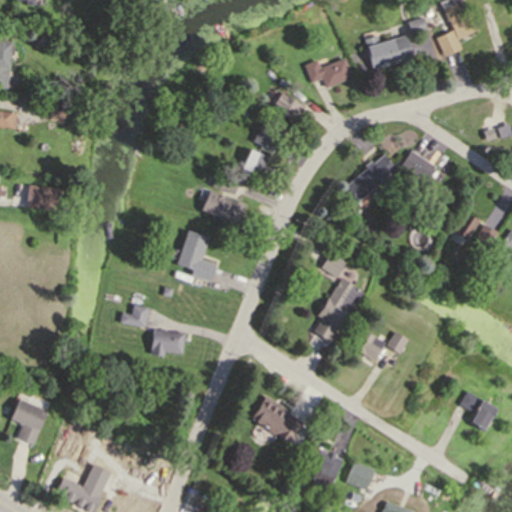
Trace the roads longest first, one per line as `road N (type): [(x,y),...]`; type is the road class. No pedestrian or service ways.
road 1 (residential): [(161,511),(302,180),(336,135)]
road 2 (residential): [(239,338),(462,479)]
road 3 (residential): [(511,182),(396,112),(336,135)]
